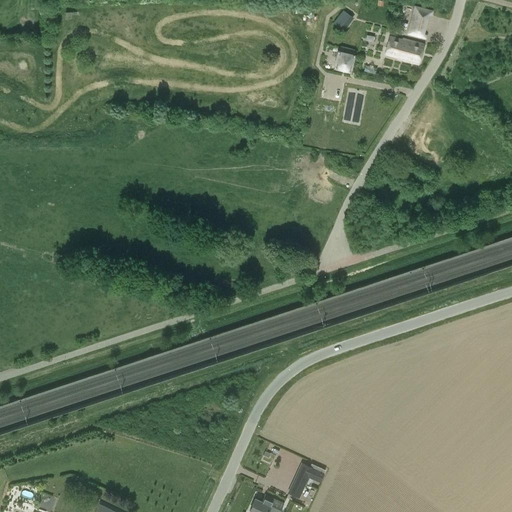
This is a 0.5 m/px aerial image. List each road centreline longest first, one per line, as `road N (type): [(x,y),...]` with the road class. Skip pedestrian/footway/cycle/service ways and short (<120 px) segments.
road 1 (motorway): [(511,145),(0,311)]
road 2 (motorway): [(0,337),(511,176)]
road 3 (unclassified): [(210,511),(254,414),(282,375),(315,356),(511,292)]
road 4 (unclassified): [(337,263),(334,234),(346,204),(441,52),(459,0)]
